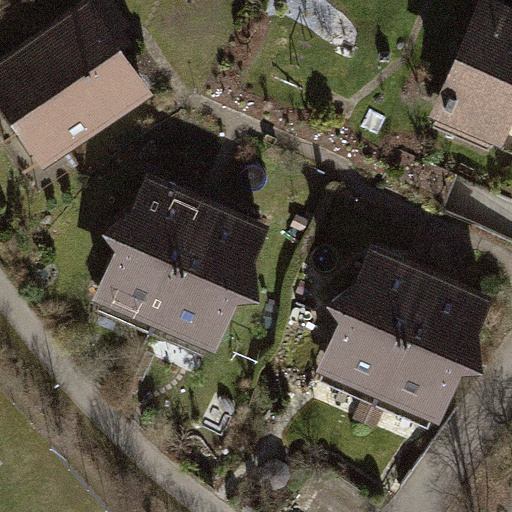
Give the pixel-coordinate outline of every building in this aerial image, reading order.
[(511,0),(487,0),(435,129),(511,160),(511,0)] [(83,2),(0,57),(0,144),(32,191),(155,108),(83,2)] [(95,230),(85,326),(140,347),(193,193),(142,172),(95,230)] [(260,226),(193,193),(140,347),(196,366),(223,302),(250,302),(240,259),(260,226)] [(352,244),(294,374),(364,405),(421,275),(352,244)] [(488,300),(421,275),(364,405),(429,429),(454,371),(477,370),(474,322),(488,300)]
